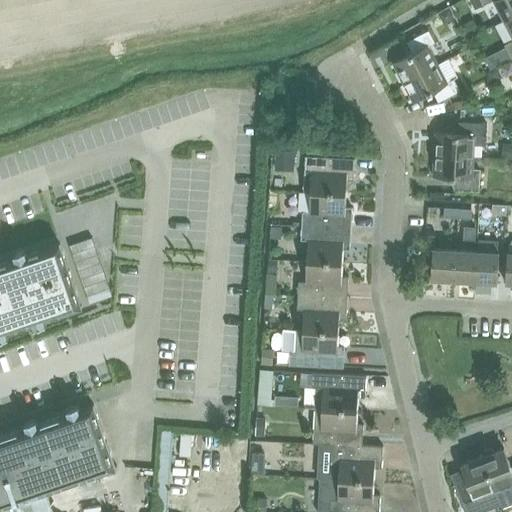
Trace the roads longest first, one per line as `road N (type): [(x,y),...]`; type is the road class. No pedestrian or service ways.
road 1 (residential): [(390,311),(396,161),(387,126),(343,70)]
road 2 (residential): [(425,452),(390,311)]
road 3 (residential): [(390,311),(511,318)]
